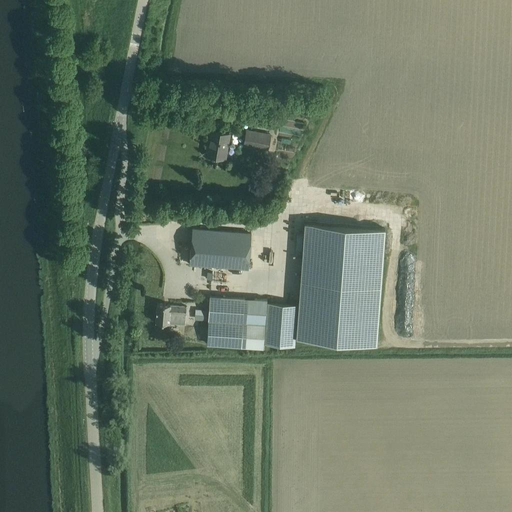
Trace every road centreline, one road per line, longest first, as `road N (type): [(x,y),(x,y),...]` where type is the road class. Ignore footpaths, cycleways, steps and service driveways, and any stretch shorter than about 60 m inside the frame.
road 1 (track): [(44,0),(65,271),(89,314)]
road 2 (unclassified): [(90,366),(119,231),(119,137)]
road 3 (unclassified): [(90,366),(92,279),(119,137)]
road 4 (unclassified): [(98,511),(90,366)]
road 5 (unclassified): [(119,137),(145,0)]
